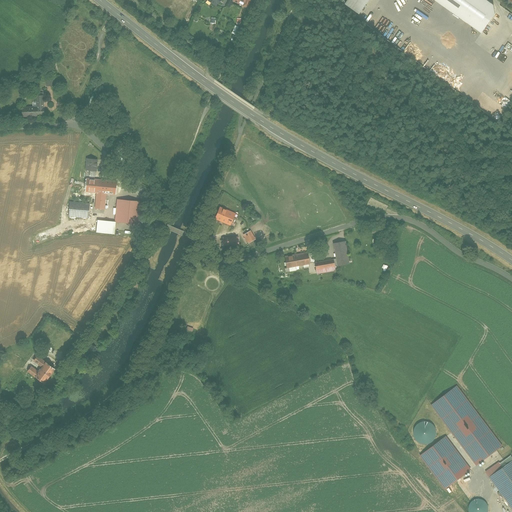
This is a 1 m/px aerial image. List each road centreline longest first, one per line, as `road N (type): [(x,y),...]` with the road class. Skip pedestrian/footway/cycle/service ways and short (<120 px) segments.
road 1 (primary): [(100,0),(266,124),(511,258)]
road 2 (residential): [(195,237),(226,262),(359,220),(400,216),(511,277)]
road 3 (residential): [(0,126),(81,127),(114,156),(162,224),(195,237)]
road 4 (residential): [(128,378),(195,237)]
road 5 (track): [(128,378),(81,419),(0,462)]
road 6 (unknown): [(397,0),(417,30),(495,84)]
